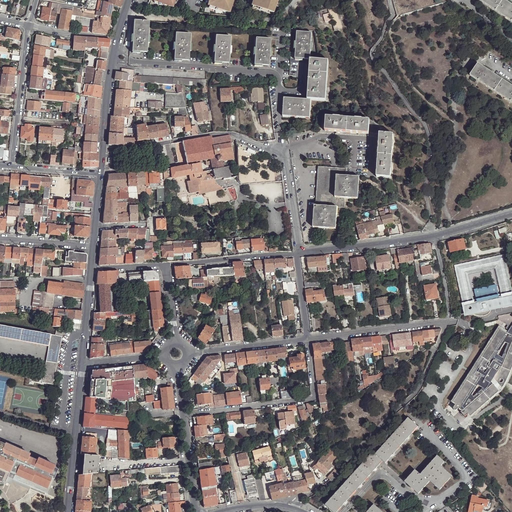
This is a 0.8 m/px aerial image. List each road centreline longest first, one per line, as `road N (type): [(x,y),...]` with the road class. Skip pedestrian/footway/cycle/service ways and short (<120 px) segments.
road 1 (residential): [(390,0),(392,14),(371,52),(429,133),(424,186),(433,234)]
road 2 (residential): [(447,322),(410,396),(334,481),(280,505)]
road 3 (residential): [(167,142),(230,133),(280,152),(297,253)]
road 4 (residential): [(307,339),(315,398),(182,414)]
road 5 (tertiary): [(68,511),(84,365)]
road 6 (residential): [(11,165),(28,24)]
road 7 (residential): [(307,339),(447,322)]
road 8 (residential): [(297,253),(433,234)]
road 9 (residential): [(164,264),(297,253)]
road 10 (residential): [(187,352),(307,339)]
